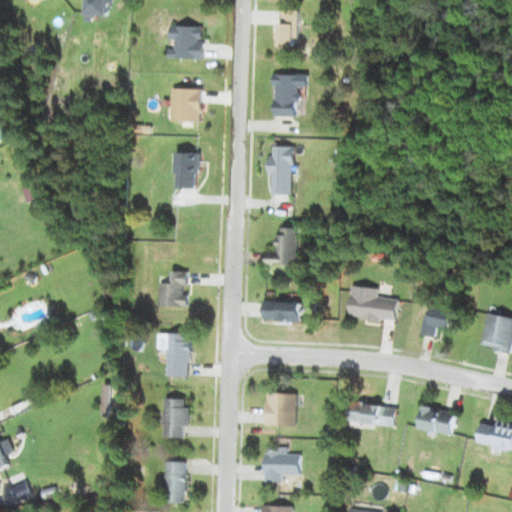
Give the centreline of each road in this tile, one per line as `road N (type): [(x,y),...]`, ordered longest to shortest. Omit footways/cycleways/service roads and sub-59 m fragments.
road 1 (residential): [(222,511),(238,0)]
road 2 (residential): [(229,356),(349,359),(511,385)]
